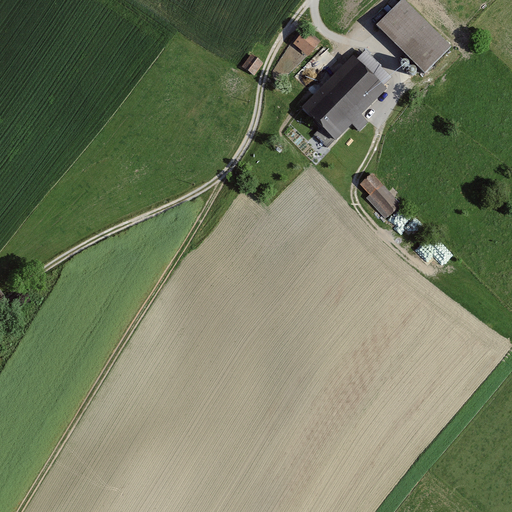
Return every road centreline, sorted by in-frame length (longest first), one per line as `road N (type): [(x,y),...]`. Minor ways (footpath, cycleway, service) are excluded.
road 1 (track): [(0,307),(48,267),(207,186),(236,161),(252,133),(266,63),(310,0)]
road 2 (track): [(236,161),(17,511)]
road 3 (track): [(316,0),(329,36),(376,47),(399,78),(379,122)]
